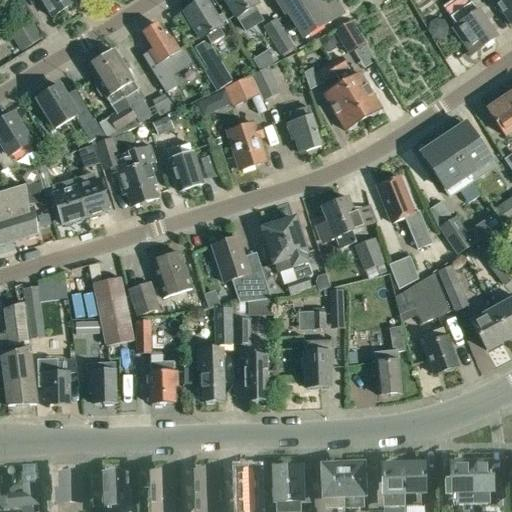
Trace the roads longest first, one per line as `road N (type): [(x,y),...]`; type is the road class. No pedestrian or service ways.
road 1 (residential): [(0,276),(349,165),(511,58)]
road 2 (residential): [(0,442),(377,433),(444,418),(511,388)]
road 3 (residential): [(0,95),(153,0)]
